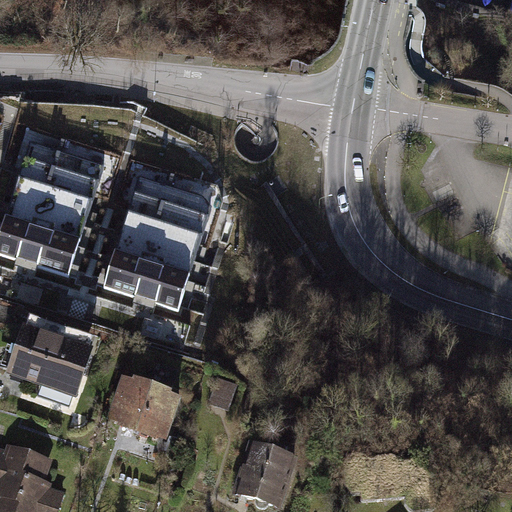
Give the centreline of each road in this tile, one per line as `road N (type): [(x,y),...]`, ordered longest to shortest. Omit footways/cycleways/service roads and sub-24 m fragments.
road 1 (residential): [(354,107),(116,70),(0,66)]
road 2 (primary): [(511,319),(430,293),(370,248),(346,182),(354,107)]
road 3 (residential): [(354,107),(511,132)]
